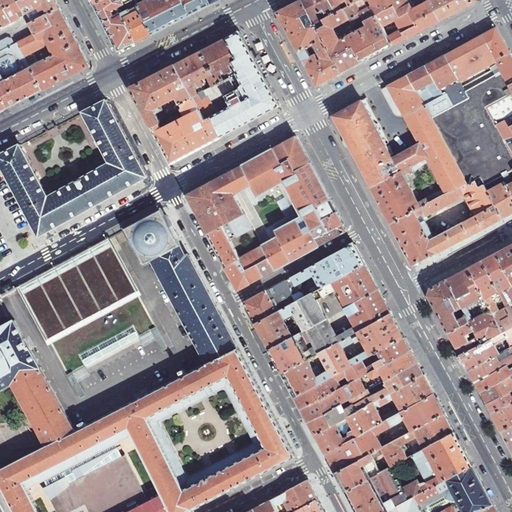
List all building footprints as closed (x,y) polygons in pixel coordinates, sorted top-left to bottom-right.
[(0,0),(0,29),(26,15),(19,2),(17,0),(0,0)] [(55,0),(23,0),(19,2),(26,15),(30,24),(50,13),(59,8),(57,4),(55,0)] [(129,46),(134,44),(116,9),(131,0),(102,0),(94,5),(119,52),(129,46)] [(138,42),(152,35),(137,6),(133,0),(131,0),(116,9),(134,44),(138,42)] [(189,16),(180,0),(148,0),(137,6),(152,35),(156,33),(189,16)] [(180,0),(189,16),(219,0),(180,0)] [(302,0),(301,0),(278,12),(280,16),(284,25),(288,32),(295,44),(299,52),(323,39),(315,24),(311,17),(302,0)] [(302,0),(311,17),(324,10),(328,17),(338,12),(331,0),(302,0)] [(331,0),(338,12),(344,9),(360,0),(331,0)] [(361,0),(360,0),(344,9),(350,20),(361,14),(365,21),(377,16),(368,0),(361,0)] [(368,0),(377,16),(392,46),(403,40),(435,23),(441,20),(449,15),(476,1),(475,0),(430,0),(412,10),(407,0),(368,0)] [(65,20),(59,8),(50,13),(30,24),(36,35),(65,20)] [(353,46),(362,62),(369,58),(379,54),(388,49),(392,46),(377,16),(365,21),(368,26),(341,41),(334,28),(350,20),(344,9),(338,12),(328,17),(315,24),(323,39),(332,57),(353,46)] [(361,14),(350,20),(353,25),(357,26),(365,21),(361,14)] [(85,58),(77,42),(69,27),(65,20),(36,35),(19,44),(42,91),(84,70),(90,67),(85,58)] [(486,33),(482,35),(496,60),(510,53),(496,28),(486,33)] [(240,31),(227,37),(238,59),(233,62),(238,73),(231,77),(219,83),(213,86),(203,92),(193,97),(193,98),(205,119),(206,120),(211,117),(222,137),(242,126),(280,106),(265,79),(252,54),(240,31)] [(464,45),(478,72),(497,62),(496,60),(482,35),(470,42),(464,45)] [(208,47),(201,51),(219,83),(231,77),(228,71),(230,70),(231,68),(229,64),(233,62),(238,59),(227,37),(215,44),(208,47)] [(0,43),(0,53),(15,46),(11,38),(8,39),(0,43)] [(309,71),(317,86),(341,73),(332,57),(323,39),(299,52),(307,67),(309,71)] [(0,93),(8,109),(40,93),(42,91),(19,44),(15,46),(0,53),(0,93)] [(449,53),(446,55),(459,79),(460,82),(478,72),(464,45),(449,53)] [(332,57),(341,73),(347,70),(351,68),(359,64),(362,62),(353,46),(332,57)] [(184,60),(176,64),(193,97),(203,92),(201,87),(207,84),(204,78),(208,76),(213,86),(219,83),(201,51),(196,53),(189,57),(184,60)] [(511,57),(510,53),(496,60),(497,62),(509,85),(511,83),(511,57)] [(426,66),(439,90),(459,79),(446,55),(429,64),(426,66)] [(495,103),(511,93),(511,89),(509,85),(497,62),(478,72),(495,103)] [(176,64),(130,88),(151,127),(161,122),(160,120),(154,108),(177,96),(181,104),(193,98),(193,97),(176,64)] [(410,74),(408,75),(425,106),(443,96),(439,90),(426,66),(410,74)] [(394,157),(378,130),(375,124),(367,109),(371,107),(366,98),(334,116),(334,117),(347,142),(352,152),(371,187),(419,161),(421,166),(429,162),(444,189),(437,194),(439,198),(466,183),(468,186),(476,182),(480,179),(479,176),(496,166),(511,157),(511,153),(488,107),(477,113),(468,97),(449,107),(431,117),(425,106),(408,75),(397,81),(382,90),(394,113),(396,115),(398,115),(403,113),(420,143),(394,157)] [(459,79),(439,90),(443,96),(449,107),(468,97),(460,82),(459,79)] [(511,93),(495,103),(488,107),(511,153),(511,93)] [(443,96),(425,106),(431,117),(449,107),(443,96)] [(205,119),(193,98),(181,104),(183,107),(187,116),(162,129),(161,122),(151,127),(171,164),(199,149),(222,137),(211,117),(206,120),(207,123),(203,126),(201,121),(205,119)] [(143,169),(106,100),(84,112),(88,121),(111,163),(48,197),(44,188),(24,151),(20,144),(0,153),(0,170),(34,234),(36,239),(39,237),(148,178),(143,169)] [(276,148),(273,149),(287,175),(290,181),(300,176),(297,169),(310,162),(296,137),(293,139),(276,148)] [(273,149),(262,155),(277,184),(279,187),(290,181),(287,175),(273,149)] [(262,155),(241,166),(250,183),(253,183),(251,187),(256,196),(277,184),(262,155)] [(511,157),(496,166),(502,176),(511,170),(511,157)] [(419,161),(371,187),(383,209),(389,221),(391,224),(439,198),(437,194),(434,193),(418,202),(404,176),(421,167),(421,166),(419,161)] [(329,197),(310,162),(297,169),(300,176),(290,181),(279,187),(297,220),(274,233),(277,239),(261,247),(268,259),(270,263),(288,253),(293,261),(304,255),(320,246),(316,239),(329,232),(323,220),(317,208),(331,201),(329,197)] [(237,185),(240,190),(250,185),(250,183),(241,166),(236,169),(230,172),(237,185)] [(479,176),(480,179),(485,187),(486,189),(489,187),(488,184),(502,176),(496,166),(479,176)] [(252,230),(232,195),(229,190),(237,185),(230,172),(191,193),(187,195),(208,234),(222,227),(230,242),(236,238),(242,235),(252,230)] [(451,246),(493,223),(498,220),(501,219),(486,189),(485,187),(480,189),(476,182),(468,186),(466,183),(439,198),(391,224),(399,240),(403,247),(412,264),(411,264),(412,267),(415,265),(416,265),(416,264),(451,246)] [(491,190),(489,187),(486,189),(501,219),(511,213),(511,195),(507,186),(505,182),(491,190)] [(229,190),(232,195),(240,190),(237,185),(229,190)] [(332,204),(331,201),(317,208),(323,220),(337,213),(336,210),(332,204)] [(143,264),(150,261),(180,245),(176,238),(178,237),(167,216),(165,218),(163,214),(161,210),(151,215),(151,214),(147,216),(148,217),(138,222),(138,221),(134,223),(135,224),(123,230),(137,257),(139,257),(143,264)] [(337,213),(323,220),(329,232),(343,224),(342,222),(339,216),(337,213)] [(329,232),(316,239),(320,246),(331,240),(347,231),(346,229),(343,224),(329,232)] [(232,246),(238,242),(236,238),(230,242),(222,227),(208,234),(220,256),(226,267),(237,261),(244,273),(249,270),(257,266),(268,259),(261,247),(240,259),(232,246)] [(109,238),(15,288),(45,342),(138,292),(109,238)] [(359,255),(354,246),(353,243),(300,272),(284,281),(295,302),(364,265),(360,258),(359,255)] [(500,251),(495,254),(511,284),(511,244),(506,248),(500,251)] [(185,511),(195,507),(295,455),(188,255),(186,256),(180,245),(150,261),(205,365),(73,435),(13,322),(0,328),(0,511),(185,511)] [(284,266),(293,261),(288,253),(270,263),(275,270),(284,266)] [(481,262),(497,291),(503,288),(511,305),(506,308),(511,317),(511,284),(495,254),(492,256),(481,262)] [(275,270),(270,263),(268,259),(257,266),(262,277),(269,274),(275,270)] [(245,286),(250,284),(247,278),(252,275),(249,270),(244,273),(237,261),(226,267),(229,273),(236,287),(238,290),(245,286)] [(471,267),(467,269),(484,299),(490,295),(497,291),(481,262),(478,263),(471,267)] [(366,269),(364,265),(295,302),(290,305),(295,313),(304,330),(302,332),(301,333),(314,356),(318,354),(328,348),(352,334),(358,331),(390,313),(380,293),(366,269)] [(258,280),(262,277),(257,266),(249,270),(252,275),(247,278),(250,284),(258,280)] [(450,278),(446,280),(461,307),(472,300),(480,314),(468,320),(469,322),(473,330),(475,333),(484,329),(496,322),(484,299),(467,269),(450,278)] [(436,311),(448,333),(469,322),(468,320),(461,307),(446,280),(430,289),(429,297),(436,311)] [(274,286),(266,291),(277,312),(290,305),(295,302),(284,281),(274,286)] [(503,288),(497,291),(504,303),(506,308),(511,305),(503,288)] [(255,297),(244,303),(249,312),(255,323),(277,312),(266,291),(255,297)] [(490,295),(484,299),(496,322),(502,332),(511,326),(511,317),(506,308),(504,303),(497,307),(490,295)] [(277,312),(255,323),(257,327),(259,331),(269,350),(301,333),(302,332),(300,328),(291,333),(283,319),(295,313),(290,305),(277,312)] [(392,317),(390,313),(358,331),(368,350),(349,360),(343,348),(354,342),(355,339),(352,334),(328,348),(341,372),(361,360),(403,337),(392,317)] [(448,333),(447,334),(451,340),(455,347),(456,349),(470,341),(466,335),(473,330),(469,322),(448,333)] [(496,322),(484,329),(490,339),(502,332),(496,322)] [(133,325),(79,354),(85,364),(85,365),(138,336),(138,335),(133,325)] [(156,326),(151,329),(156,338),(162,350),(168,348),(156,326)] [(481,344),(460,356),(461,358),(467,368),(469,371),(511,346),(511,326),(502,332),(490,339),(481,344)] [(151,329),(138,335),(138,336),(143,345),(151,341),(156,338),(151,329)] [(301,333),(269,350),(271,353),(273,357),(282,374),(307,360),(314,356),(301,333)] [(406,343),(403,337),(361,360),(368,372),(410,350),(409,347),(406,343)] [(470,341),(456,349),(459,353),(460,356),(481,344),(477,337),(470,341)] [(511,346),(469,371),(472,376),(474,380),(475,382),(510,363),(511,362),(511,346)] [(312,370),(307,360),(282,374),(293,394),(295,397),(341,372),(328,348),(318,354),(328,372),(322,375),(317,367),(312,370)] [(410,350),(368,372),(372,380),(382,375),(385,380),(417,362),(411,352),(410,350)] [(341,372),(295,397),(297,401),(300,407),(301,409),(342,387),(339,382),(348,377),(351,382),(360,377),(368,372),(361,360),(341,372)] [(418,365),(417,362),(385,380),(388,386),(371,396),(368,389),(367,390),(349,399),(352,405),(347,407),(351,414),(372,402),(423,374),(418,365)] [(511,366),(510,363),(475,382),(478,386),(480,389),(481,391),(511,374),(511,366)] [(85,364),(72,371),(78,380),(83,378),(90,374),(85,365),(85,364)] [(72,371),(67,374),(79,395),(84,392),(78,380),(72,371)] [(423,374),(372,402),(375,408),(377,406),(380,408),(391,402),(391,399),(394,398),(401,411),(433,394),(432,390),(423,374)] [(511,374),(481,391),(480,392),(482,395),(485,402),(486,404),(510,391),(511,389),(511,374)] [(342,387),(301,409),(303,412),(305,417),(308,422),(341,404),(349,399),(367,390),(360,377),(351,382),(342,387)] [(510,391),(486,404),(490,411),(492,414),(511,402),(511,393),(511,394),(510,391)] [(435,397),(433,394),(401,411),(383,422),(354,437),(365,457),(369,454),(373,452),(381,448),(374,436),(405,419),(411,431),(444,413),(439,404),(435,397)] [(354,437),(383,422),(375,408),(372,402),(351,414),(314,434),(319,443),(323,450),(325,453),(354,437)] [(501,431),(511,425),(511,402),(492,414),(495,419),(499,428),(501,431)] [(341,404),(308,422),(309,423),(310,425),(314,434),(351,414),(347,407),(344,409),(341,404)] [(373,452),(369,454),(379,473),(390,467),(412,456),(454,432),(446,417),(444,413),(411,431),(381,448),(387,459),(379,463),(373,452)] [(511,425),(501,431),(504,436),(508,443),(509,446),(511,451),(511,425)] [(465,451),(454,432),(412,456),(426,481),(419,485),(416,481),(402,489),(408,500),(413,497),(472,466),(465,451)] [(354,437),(325,453),(326,456),(335,472),(335,473),(365,457),(354,437)] [(365,457),(335,473),(337,476),(344,489),(345,491),(379,473),(369,454),(365,457)] [(474,470),(472,466),(413,497),(421,511),(478,511),(493,504),(491,500),(482,484),(474,470)] [(402,489),(390,467),(379,473),(345,491),(347,494),(355,509),(356,511),(385,511),(408,500),(402,489)] [(280,495),(273,498),(280,511),(293,511),(319,499),(317,496),(310,482),(308,479),(280,495)] [(408,500),(385,511),(421,511),(413,497),(408,500)] [(280,511),(273,498),(246,511),(280,511)] [(293,511),(325,511),(320,502),(319,499),(293,511)]
